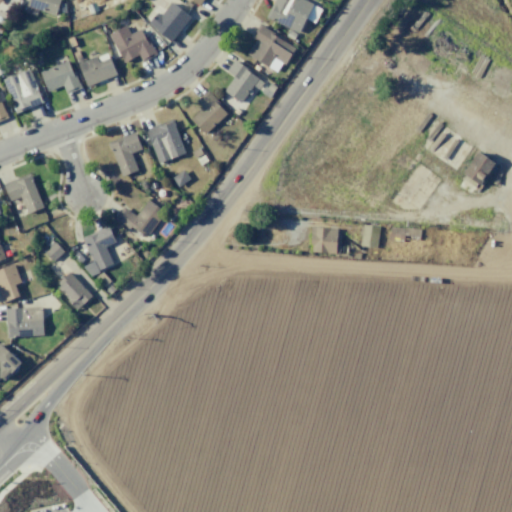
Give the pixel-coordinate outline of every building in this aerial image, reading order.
[(59,0),(54,15),(25,5),(26,0),(59,0)] [(303,0),(321,9),(314,23),(305,19),(297,33),(265,16),(273,0),(303,0)] [(171,2),(189,17),(170,41),(147,23),(155,13),(151,10),(156,4),(164,10),(171,2)] [(259,23),(276,34),(274,36),(293,48),(283,64),(273,58),(267,67),(246,54),(255,40),(250,37),(259,23)] [(139,28),(145,38),(147,37),(156,54),(142,62),(138,54),(124,62),(108,34),(125,24),(130,33),(139,28)] [(78,63),(87,85),(116,74),(109,57),(98,62),(95,56),(78,63)] [(234,60),(263,82),(257,90),(252,86),(240,103),(223,91),(234,76),(226,70),(234,60)] [(40,72),(67,61),(72,72),(75,70),(82,88),(66,94),(62,84),(47,90),(40,72)] [(1,79),(29,68),(42,102),(15,113),(1,79)] [(207,89),(221,103),(218,106),(225,114),(204,134),(190,118),(202,107),(195,100),(207,89)] [(172,118),(185,152),(158,163),(144,129),(172,118)] [(134,132),(140,149),(130,153),(137,170),(121,177),(107,142),(134,132)] [(494,161),(475,151),(463,175),(481,185),(494,161)] [(183,169),(190,178),(178,186),(171,177),(183,169)] [(30,173),(43,206),(26,212),(20,196),(9,200),(2,183),(30,173)] [(147,199),(164,212),(145,237),(132,227),(129,231),(113,219),(123,206),(135,215),(147,199)] [(359,245),(375,248),(379,227),(362,224),(359,245)] [(106,225),(114,241),(103,246),(111,263),(97,269),(99,272),(91,276),(81,266),(92,261),(81,237),(106,225)] [(337,253),(338,228),(310,227),(310,252),(337,253)] [(54,241),(63,251),(52,261),(43,252),(54,241)] [(0,297),(0,268),(13,263),(20,282),(14,284),(18,295),(2,302),(0,297)] [(68,271),(90,295),(77,308),(57,287),(60,285),(57,282),(68,271)] [(4,308),(41,307),(42,335),(6,337),(4,308)] [(0,341),(21,362),(4,380),(0,377),(0,341)]
